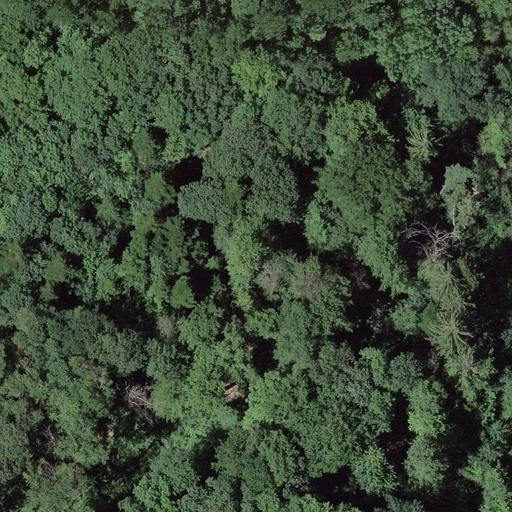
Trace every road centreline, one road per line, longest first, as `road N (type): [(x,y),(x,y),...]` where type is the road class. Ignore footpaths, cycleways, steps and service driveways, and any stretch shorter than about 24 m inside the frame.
road 1 (track): [(0,130),(332,137),(511,183)]
road 2 (track): [(511,95),(282,511)]
